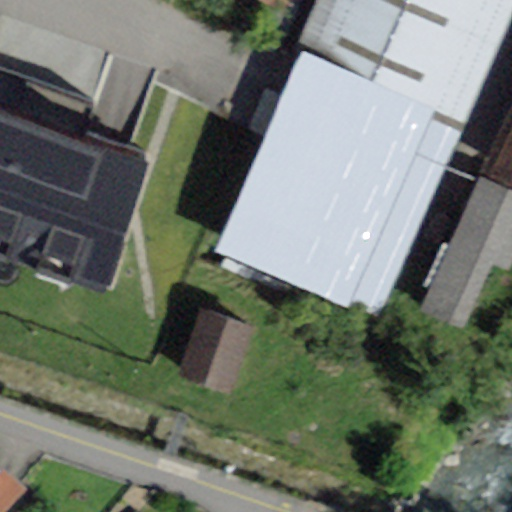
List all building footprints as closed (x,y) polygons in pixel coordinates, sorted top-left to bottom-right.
[(373,306),(454,121),(428,109),(475,0),(329,0),(224,240),(373,306)] [(0,244),(101,280),(146,151),(83,130),(94,100),(39,81),(28,111),(0,100),(0,244)] [(511,125),(495,162),(511,170),(511,125)] [(226,384),(247,323),(205,309),(184,370),(226,384)] [(0,487),(0,505),(9,495),(0,487)]
